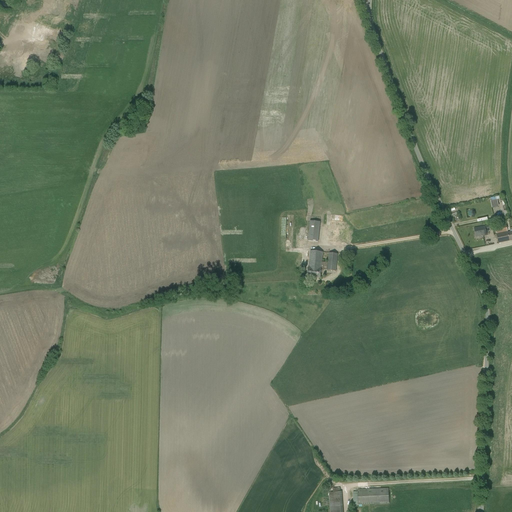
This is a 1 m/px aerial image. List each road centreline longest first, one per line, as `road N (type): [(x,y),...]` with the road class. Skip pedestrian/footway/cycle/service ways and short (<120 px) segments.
road 1 (unclassified): [(482,511),(487,305),(417,151),(375,34),(371,0)]
road 2 (unknown): [(352,511),(351,493),(364,484),(483,476)]
